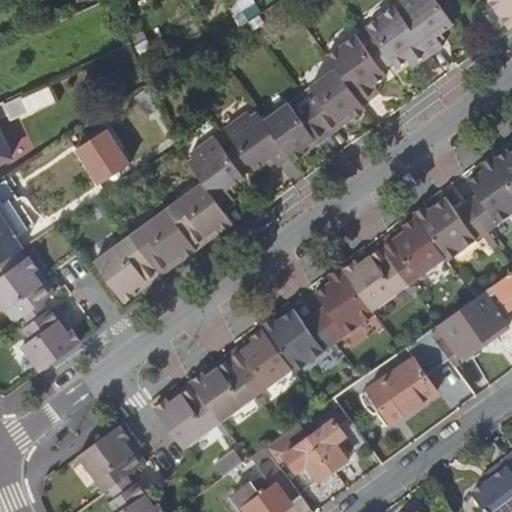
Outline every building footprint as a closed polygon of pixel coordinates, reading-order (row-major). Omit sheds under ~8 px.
[(397,8),(431,54),(443,44),(436,35),(453,22),(436,0),(400,0),(403,3),(397,8)] [(511,0),(491,0),(511,27),(511,25),(511,0)] [(378,42),(392,61),(397,67),(409,58),(414,54),(420,62),(431,54),(397,8),(394,4),(366,25),(378,42)] [(336,67),(363,104),(376,94),(370,86),(375,82),(386,74),(382,68),(369,50),(368,49),(356,33),(327,55),(336,67)] [(369,50),(382,68),(392,61),(378,42),(368,49),(369,50)] [(414,54),(409,58),(414,66),(420,62),(414,54)] [(306,102),(327,130),(350,113),(354,116),(366,108),(363,104),(336,67),(311,85),(318,94),(306,102)] [(370,86),(376,94),(381,91),(375,82),(370,86)] [(148,89),(137,96),(150,117),(161,109),(148,89)] [(0,162),(13,156),(0,126),(0,118),(11,114),(13,120),(29,112),(23,98),(7,105),(5,101),(0,103),(0,162)] [(289,101),(264,120),(291,157),(294,161),(308,151),(305,147),(327,130),(306,102),(296,110),(289,101)] [(237,143),(251,163),(256,169),(272,157),(279,166),(291,157),(257,111),(251,115),(248,111),(225,128),(237,143)] [(350,113),(327,130),(330,134),(354,116),(350,113)] [(305,147),(308,151),(330,134),(327,130),(305,147)] [(110,131),(80,150),(102,184),(132,165),(110,131)] [(204,181),(223,207),(234,198),(228,189),(245,177),(241,171),(226,151),(215,136),(191,153),(195,157),(189,161),(204,181)] [(226,151),(241,171),(251,163),(237,143),(226,151)] [(511,150),(509,147),(496,157),(511,178),(511,150)] [(478,193),(467,201),(488,230),(511,212),(511,178),(496,157),(494,154),(482,163),(486,168),(481,171),(469,180),(478,193)] [(481,171),(486,168),(482,163),(477,166),(481,171)] [(168,208),(187,233),(198,225),(207,236),(218,228),(222,233),(235,223),(223,207),(204,181),(168,208)] [(415,212),(417,215),(446,256),(448,258),(488,230),(467,201),(456,210),(446,197),(435,204),(430,208),(427,204),(415,212)] [(432,200),(427,204),(430,208),(435,204),(432,200)] [(132,234),(151,260),(162,252),(170,263),(182,255),(186,259),(199,249),(187,233),(168,208),(132,234)] [(0,264),(5,262),(19,252),(24,249),(16,239),(0,213),(0,264)] [(406,229),(383,246),(409,283),(446,256),(417,215),(403,224),(406,229)] [(403,224),(380,242),(383,246),(406,229),(403,224)] [(187,233),(199,249),(222,233),(218,228),(207,236),(198,225),(187,233)] [(95,261),(126,303),(140,293),(136,288),(148,279),(140,268),(151,260),(132,234),(95,261)] [(380,242),(357,258),(360,262),(383,246),(380,242)] [(344,267),(374,308),(409,283),(383,246),(360,262),(357,258),(344,267)] [(0,304),(6,313),(16,307),(23,317),(43,303),(52,296),(35,273),(39,270),(30,257),(25,261),(19,252),(5,262),(0,264),(0,304)] [(162,252),(151,260),(163,276),(186,259),(182,255),(170,263),(162,252)] [(136,288),(140,293),(163,276),(151,260),(140,268),(148,279),(136,288)] [(326,305),(315,313),(337,342),(377,313),(374,308),(344,267),(343,265),(330,274),(334,279),(329,283),(317,292),(326,305)] [(35,273),(52,296),(56,293),(39,270),(35,273)] [(511,272),(492,287),(497,293),(507,307),(511,303),(509,299),(511,296),(511,272)] [(334,279),(330,274),(325,277),(329,283),(334,279)] [(492,287),(438,325),(460,356),(507,323),(489,299),(497,293),(492,287)] [(43,303),(23,317),(29,325),(49,311),(43,303)] [(55,306),(51,309),(68,332),(72,329),(55,306)] [(262,323),(265,326),(294,367),(297,371),(337,342),(315,313),(304,321),(295,308),(284,316),(279,320),(275,314),(262,323)] [(49,311),(29,325),(23,329),(31,341),(23,347),(41,372),(82,342),(72,329),(68,332),(51,309),(49,311)] [(280,310),(275,314),(279,320),(284,316),(280,310)] [(251,361),(239,369),(257,394),(294,367),(265,326),(251,336),(254,340),(242,349),(251,361)] [(416,360),(362,397),(374,416),(383,410),(392,423),(438,392),(427,377),(449,360),(428,332),(407,347),(416,360)] [(251,336),(228,353),(239,369),(251,361),(242,349),(254,340),(251,336)] [(228,353),(205,370),(208,374),(220,366),(229,377),(239,369),(228,353)] [(192,379),(204,395),(222,420),(257,394),(239,369),(229,377),(220,366),(208,374),(205,370),(192,379)] [(192,379),(169,396),(172,401),(184,392),(192,403),(204,395),(192,379)] [(169,396),(155,406),(185,446),(222,420),(204,395),(192,403),(184,392),(172,401),(169,396)] [(335,420),(311,438),(334,470),(349,459),(337,443),(347,436),(335,420)] [(120,426),(79,456),(106,492),(109,490),(115,485),(131,473),(124,463),(135,454),(126,442),(130,439),(120,426)] [(334,470),(311,438),(287,456),(299,471),(309,464),(321,480),(334,470)] [(124,463),(131,473),(147,461),(130,439),(126,442),(135,454),(124,463)] [(301,496),(266,448),(254,457),(261,467),(260,468),(267,477),(254,485),(252,483),(232,497),(242,511),(284,511),(294,506),(292,503),(301,496)] [(470,496),(481,511),(511,511),(511,456),(502,463),(503,464),(507,469),(485,485),(470,496)] [(507,469),(503,464),(481,481),(485,485),(507,469)] [(115,485),(109,490),(115,499),(135,486),(128,476),(115,485)] [(143,479),(139,483),(155,506),(159,503),(143,479)] [(115,499),(112,502),(118,511),(166,511),(159,503),(155,506),(139,483),(135,486),(115,499)]
